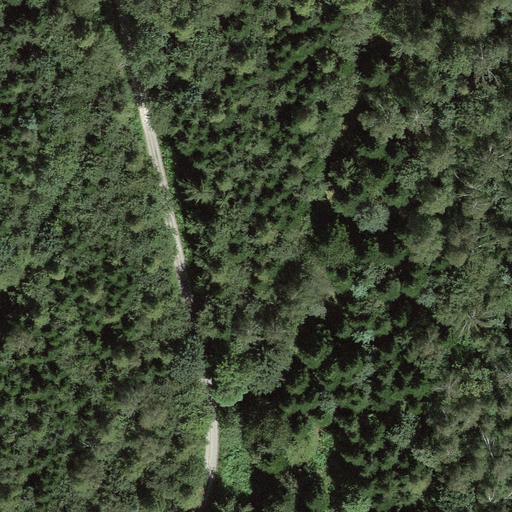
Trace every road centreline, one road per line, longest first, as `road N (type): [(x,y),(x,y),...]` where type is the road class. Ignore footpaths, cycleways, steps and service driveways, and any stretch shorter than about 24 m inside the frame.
road 1 (track): [(123,0),(213,385),(214,442),(195,511)]
road 2 (track): [(129,26),(0,334)]
